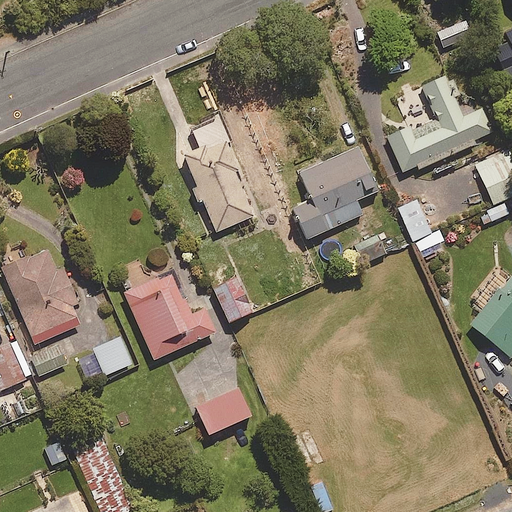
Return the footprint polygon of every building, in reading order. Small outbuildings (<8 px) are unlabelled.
[(511,0),(511,2),(511,27),(490,36),(509,82),(511,80),(511,0)] [(443,73),(419,84),(434,118),(412,128),(409,122),(386,132),(402,170),(417,164),(418,167),(480,139),(479,136),(492,130),(481,106),(462,115),(443,73)] [(183,150),(196,183),(190,185),(196,201),(201,199),(213,230),(255,214),(225,134),(183,150)] [(377,191),(357,143),(298,168),(309,195),(292,202),(307,236),(362,213),(356,200),(377,191)] [(511,193),(511,168),(504,151),(476,163),(493,202),(511,193)] [(414,242),(422,257),(444,247),(436,231),(414,242)] [(385,252),(377,235),(358,244),(366,261),(385,252)] [(57,267),(47,244),(0,264),(34,342),(79,323),(70,303),(77,300),(62,265),(57,267)] [(511,275),(497,263),(470,295),(483,306),(470,322),(510,355),(511,353),(511,275)] [(188,311),(169,269),(123,290),(153,357),(211,331),(200,306),(188,311)] [(253,309),(237,274),(212,285),(228,320),(253,309)] [(132,363),(121,335),(92,347),(104,375),(132,363)] [(0,388),(31,375),(15,339),(0,345),(0,388)] [(65,363),(57,344),(30,355),(38,374),(65,363)] [(250,412),(238,385),(195,404),(207,431),(250,412)] [(134,511),(101,436),(73,448),(100,511),(134,511)] [(66,458),(59,441),(44,447),(51,464),(66,458)] [(332,507),(321,480),(310,484),(321,511),(332,507)]
